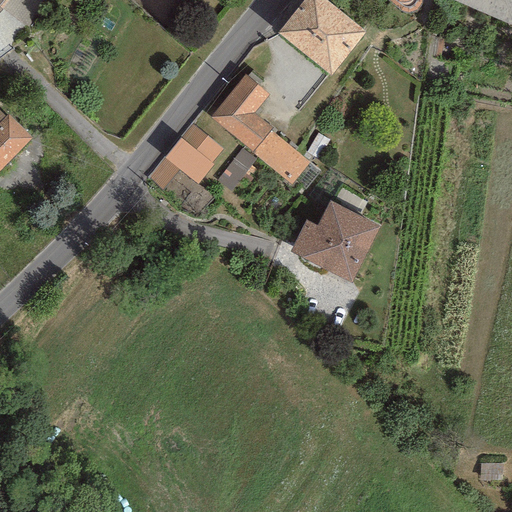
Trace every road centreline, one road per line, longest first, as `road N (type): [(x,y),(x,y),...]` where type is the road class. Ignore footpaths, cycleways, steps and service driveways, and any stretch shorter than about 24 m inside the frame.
road 1 (secondary): [(291,0),(128,184),(0,312)]
road 2 (unknown): [(136,167),(314,304)]
